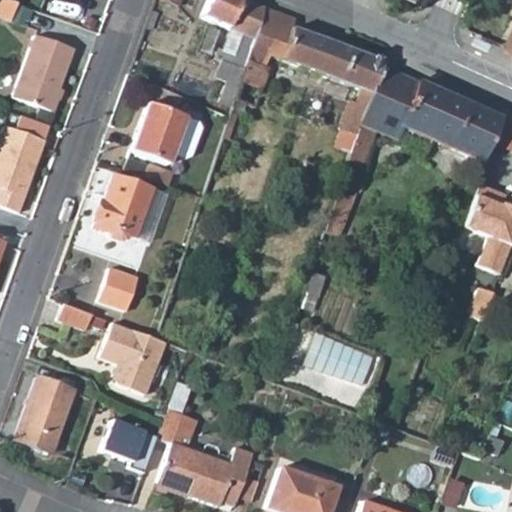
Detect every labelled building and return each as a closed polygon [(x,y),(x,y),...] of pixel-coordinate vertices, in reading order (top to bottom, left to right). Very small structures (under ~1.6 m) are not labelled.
[(13,3),(3,0),(0,0),(0,17),(8,20),(13,3)] [(211,80),(222,84),(234,88),(237,81),(260,9),(240,0),(206,0),(198,17),(236,36),(230,54),(216,49),(212,60),(216,62),(211,80)] [(260,9),(237,81),(260,89),(266,70),(264,69),(268,59),(325,80),(336,48),(289,29),(292,20),(262,5),(260,9)] [(31,35),(10,97),(48,110),(70,49),(31,35)] [(336,48),(325,80),(356,92),(350,105),(344,103),(335,130),(336,131),(353,136),(376,69),(378,63),(336,48)] [(353,136),(350,145),(364,150),(370,132),(391,140),(396,130),(476,164),(486,143),(494,121),(493,120),(376,69),(353,136)] [(222,84),(215,105),(227,110),(230,102),(234,88),(222,84)] [(300,92),(291,117),(310,123),(312,123),(321,100),(319,98),(300,92)] [(227,110),(225,114),(238,119),(242,107),(230,102),(227,110)] [(180,118),(142,106),(125,152),(163,166),(167,154),(181,159),(186,157),(196,129),(193,124),(180,119),(180,118)] [(511,115),(498,109),(493,120),(494,121),(486,143),(500,150),(511,122),(511,115)] [(285,134),(283,141),(302,147),(310,123),(291,117),(285,134)] [(0,206),(15,213),(21,198),(14,195),(24,170),(31,173),(43,142),(2,127),(0,132),(0,206)] [(336,131),(330,149),(347,155),(350,145),(353,136),(336,131)] [(347,155),(320,235),(333,239),(364,150),(350,145),(347,155)] [(14,195),(21,198),(31,173),(24,170),(14,195)] [(142,172),(139,178),(165,188),(168,189),(170,182),(142,172)] [(126,237),(131,239),(147,192),(106,178),(99,198),(97,198),(90,220),(90,223),(92,224),(92,227),(107,233),(108,234),(117,238),(118,237),(125,239),(126,237)] [(473,187),(459,229),(483,239),(472,267),(490,274),(504,237),(505,237),(511,220),(511,212),(496,207),(497,204),(501,195),(473,187)] [(147,192),(131,239),(146,243),(162,197),(147,192)] [(511,209),(497,204),(496,207),(511,212),(511,209)] [(490,274),(495,276),(510,239),(505,237),(504,237),(490,274)] [(132,280),(104,270),(92,304),(121,313),(132,280)] [(307,275),(301,293),(314,297),(320,279),(307,275)] [(463,317),(477,322),(488,295),(474,289),(463,317)] [(86,317),(57,306),(52,322),(80,332),(82,326),(86,317)] [(96,331),(99,322),(86,317),(82,326),(96,331)] [(160,344),(106,324),(93,359),(112,366),(117,376),(113,387),(141,397),(160,344)] [(117,376),(112,366),(108,377),(113,387),(117,376)] [(31,379),(10,442),(47,454),(69,393),(31,379)] [(165,445),(151,483),(159,487),(180,434),(170,430),(175,419),(176,417),(161,412),(151,441),(165,445)] [(170,430),(180,434),(184,422),(175,419),(170,430)] [(137,433),(105,422),(94,453),(126,464),(137,433)] [(180,434),(187,436),(191,425),(184,422),(180,434)] [(180,434),(159,487),(183,496),(183,498),(213,508),(215,503),(229,508),(248,456),(230,449),(223,467),(180,452),(187,436),(180,434)] [(484,434),(478,450),(494,456),(500,442),(484,434)] [(260,510),(266,511),(323,511),(331,490),(275,470),(260,510)]
